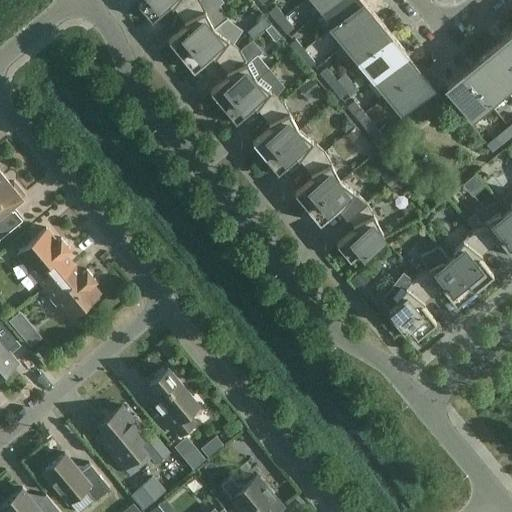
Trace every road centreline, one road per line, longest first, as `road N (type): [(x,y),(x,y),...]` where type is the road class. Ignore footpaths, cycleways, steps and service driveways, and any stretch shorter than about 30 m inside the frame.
road 1 (tertiary): [(425,406),(390,363),(340,336),(129,71),(92,0)]
road 2 (residential): [(0,438),(165,305),(0,85)]
